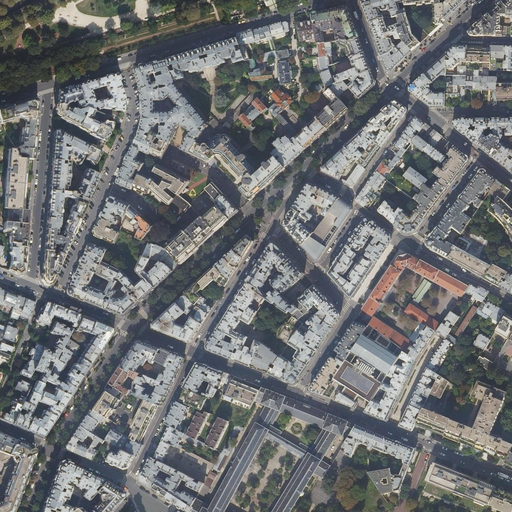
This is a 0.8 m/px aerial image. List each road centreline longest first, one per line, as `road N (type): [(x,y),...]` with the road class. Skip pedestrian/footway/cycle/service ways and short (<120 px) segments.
road 1 (residential): [(30,286),(48,83)]
road 2 (residential): [(480,157),(413,245),(360,209)]
road 3 (tertiary): [(289,11),(122,61)]
road 4 (tertiary): [(130,327),(252,214)]
road 5 (residential): [(314,273),(349,313),(296,393)]
road 6 (residential): [(193,352),(127,484)]
road 7 (residential): [(193,352),(269,228)]
road 8 (tertiary): [(51,448),(130,327)]
road 9 (residential): [(103,185),(134,104),(122,61)]
road 10 (residential): [(511,478),(389,430)]
road 11 (residential): [(55,297),(103,185)]
